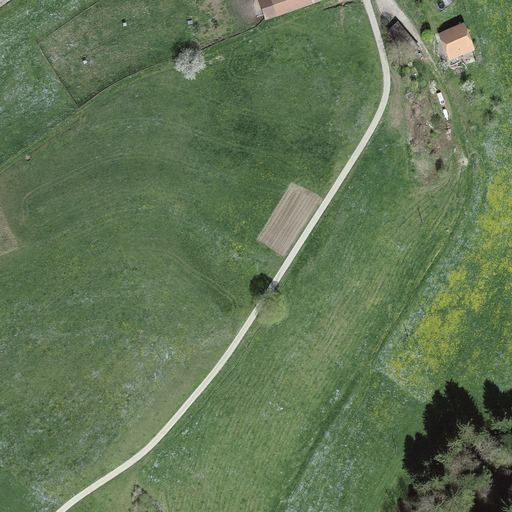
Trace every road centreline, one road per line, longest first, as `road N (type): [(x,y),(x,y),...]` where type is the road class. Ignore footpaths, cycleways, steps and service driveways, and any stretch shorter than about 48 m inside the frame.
road 1 (track): [(60,511),(152,444),(202,386),(368,141),(387,76),(366,0)]
road 2 (track): [(364,0),(275,23),(122,86),(0,173)]
